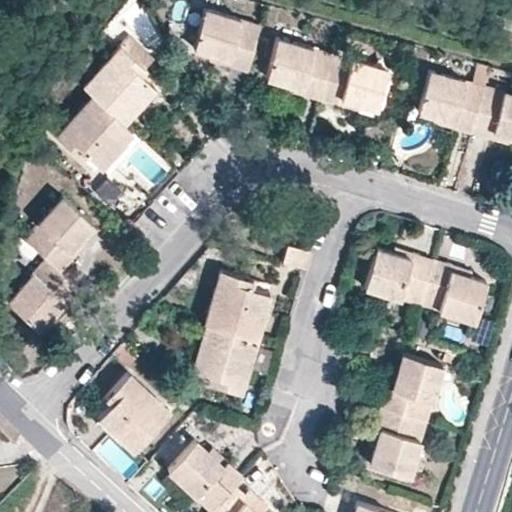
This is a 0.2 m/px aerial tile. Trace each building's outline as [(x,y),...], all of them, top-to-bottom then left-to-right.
[(246,68),(259,22),(204,7),(193,47),(210,51),(230,57),(228,63),(246,68)] [(154,55),(129,34),(115,50),(140,71),(154,55)] [(319,97),(331,51),(277,36),(266,76),(282,80),(302,86),(301,92),(319,97)] [(123,120),(155,85),(140,71),(115,50),(114,49),(97,68),(90,77),(83,85),(92,93),(123,120)] [(228,63),(230,57),(210,51),(208,57),(228,63)] [(377,106),(388,66),(331,51),(319,97),(339,103),(340,96),(360,102),(377,106)] [(97,68),(82,55),(75,64),(90,77),(97,68)] [(483,84),(489,64),(477,61),(471,81),(483,84)] [(470,131),(483,84),(471,81),(429,69),(417,109),(434,114),(454,119),(452,126),(470,131)] [(301,92),(302,86),(282,80),(280,87),(301,92)] [(511,135),(511,91),(483,84),(470,131),(490,137),(492,130),(511,135)] [(123,120),(92,93),(55,135),(74,151),(79,145),(86,152),(108,171),(140,135),(123,120)] [(358,108),(360,102),(340,96),(339,103),(358,108)] [(452,126),(454,119),(434,114),(432,121),(452,126)] [(509,142),(511,135),(492,130),(490,137),(509,142)] [(86,152),(79,145),(74,151),(81,158),(86,152)] [(123,189),(107,175),(94,189),(110,204),(123,189)] [(162,187),(144,218),(172,234),(190,204),(162,187)] [(81,234),(93,221),(62,193),(23,235),(46,256),(59,268),(72,253),(67,249),(81,234)] [(72,253),(86,238),(81,234),(67,249),(72,253)] [(13,245),(30,259),(37,249),(20,236),(13,245)] [(414,250),(395,244),(393,250),(412,256),(414,250)] [(419,303),(434,256),(414,250),(412,256),(393,250),(376,245),(364,285),(419,303)] [(296,270),(301,253),(284,247),(278,264),(296,270)] [(59,268),(46,256),(7,299),(37,326),(48,313),(62,298),(67,302),(80,287),(59,268)] [(476,313),(487,279),(470,274),(450,268),(452,262),(434,256),(419,303),(469,318),(474,319),(476,313)] [(470,274),(472,268),(452,262),(450,268),(470,274)] [(255,337),(268,290),(249,285),(239,282),(242,274),(220,268),(204,322),(255,337)] [(249,285),(251,277),(242,274),(239,282),(249,285)] [(53,317),(67,302),(62,298),(48,313),(53,317)] [(426,337),(432,317),(416,312),(410,332),(426,337)] [(483,345),(491,318),(476,313),(474,319),(469,318),(463,339),(483,345)] [(239,389),(255,337),(204,322),(191,366),(211,372),(220,374),(218,382),(239,389)] [(137,356),(121,342),(112,351),(128,365),(137,356)] [(455,362),(459,347),(447,343),(443,358),(455,362)] [(427,418),(443,364),(404,352),(399,368),(393,388),(387,386),(381,404),(427,418)] [(393,388),(399,368),(393,366),(387,386),(393,388)] [(132,448),(170,406),(129,370),(111,390),(117,395),(110,402),(97,417),(132,448)] [(218,382),(220,374),(211,372),(208,380),(218,382)] [(110,402),(117,395),(111,390),(104,397),(110,402)] [(195,407),(188,401),(182,407),(189,413),(195,407)] [(409,474),(427,418),(381,404),(375,425),(381,426),(375,445),(370,462),(409,474)] [(375,445),(381,426),(375,425),(369,443),(375,445)] [(242,474),(225,459),(223,462),(195,438),(167,469),(211,508),(233,484),(242,474)] [(259,511),(266,505),(249,490),(245,495),(233,484),(211,508),(207,511),(259,511)] [(375,511),(377,505),(356,499),(352,511),(375,511)]
